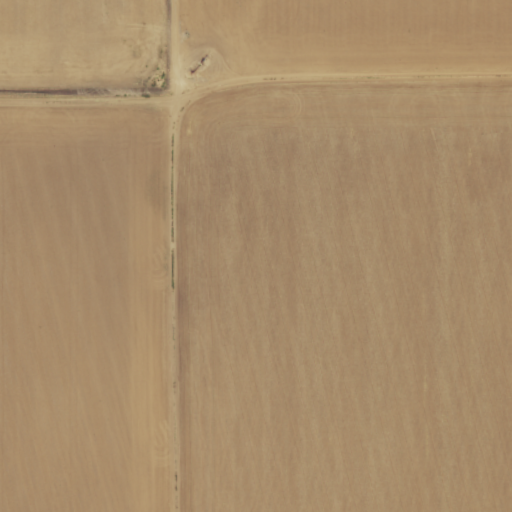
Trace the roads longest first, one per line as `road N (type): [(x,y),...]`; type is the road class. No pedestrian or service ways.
road 1 (residential): [(157,511),(152,0)]
road 2 (residential): [(0,94),(511,93)]
